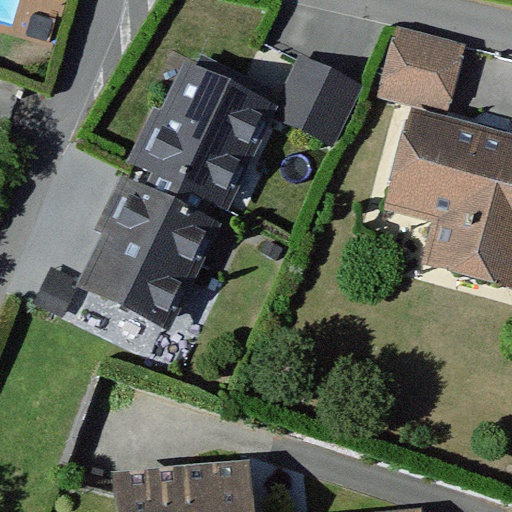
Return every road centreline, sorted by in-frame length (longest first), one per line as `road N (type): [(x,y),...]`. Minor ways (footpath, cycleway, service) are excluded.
road 1 (residential): [(108,0),(0,278)]
road 2 (residential): [(511,31),(374,0)]
